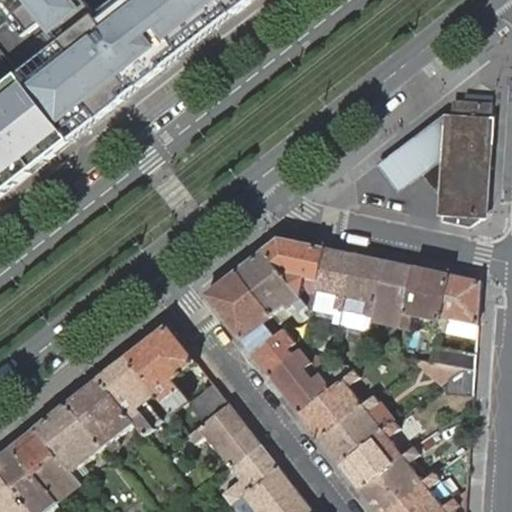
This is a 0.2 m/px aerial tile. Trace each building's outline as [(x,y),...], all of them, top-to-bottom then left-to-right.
[(76,143),(252,0),(118,0),(99,16),(85,0),(0,0),(0,5),(26,37),(46,20),(63,42),(22,76),(28,84),(76,143)] [(0,200),(76,143),(28,84),(0,106),(0,200)] [(491,134),(493,105),(458,102),(457,116),(456,124),(471,125),(471,132),(491,134)] [(425,180),(444,203),(447,154),(454,155),(456,124),(457,116),(447,118),(380,171),(402,198),(425,180)] [(444,203),(444,215),(486,218),(490,156),(491,134),(471,132),(471,125),(456,124),(454,155),(447,154),(444,203)] [(444,215),(443,223),(471,229),(486,218),(444,215)] [(310,306),(313,311),(313,310),(317,291),(327,248),(283,238),(280,239),(266,250),(310,306)] [(334,322),(341,323),(344,310),(347,298),(356,255),(327,248),(317,291),(339,296),(335,314),(334,322)] [(266,250),(240,270),(276,316),(289,307),(292,311),(299,305),(302,309),(304,311),(310,306),(266,250)] [(385,261),(356,255),(347,298),(377,304),(385,261)] [(374,316),(373,323),(381,325),(404,329),(408,311),(417,268),(385,261),(377,304),(374,316)] [(404,329),(404,330),(412,332),(413,327),(439,333),(439,331),(441,323),(451,276),(417,268),(408,311),(404,329)] [(209,295),(255,354),(286,330),(282,324),(276,316),(240,270),(209,295)] [(450,319),(479,325),(482,282),(451,276),(441,323),(439,331),(447,333),(450,319)] [(317,291),(313,310),(335,314),(339,296),(317,291)] [(344,310),(374,316),(377,304),(347,298),(344,310)] [(169,326),(130,358),(159,395),(174,414),(192,401),(182,389),(175,381),(189,370),(198,363),(190,352),(169,326)] [(255,354),(270,374),(294,356),(290,350),(298,344),(286,330),(255,354)] [(464,369),(476,372),(477,355),(436,347),(432,363),(464,369)] [(325,380),(331,361),(304,352),(306,355),(317,370),(325,380)] [(270,374),(285,394),(317,370),(306,355),(298,361),(294,356),(270,374)] [(130,358),(103,379),(138,424),(147,436),(156,429),(155,428),(143,413),(140,409),(155,397),(159,395),(130,358)] [(332,389),(356,370),(331,361),(325,380),(332,389)] [(464,369),(432,363),(426,371),(449,381),(464,369)] [(476,372),(464,369),(449,381),(448,394),(475,395),(476,372)] [(285,394),(301,414),(332,389),(325,380),(317,370),(285,394)] [(301,414),(321,439),(366,404),(351,386),(355,383),(362,377),(356,370),(332,389),(301,414)] [(103,379),(71,404),(106,449),(109,447),(125,435),(138,424),(103,379)] [(190,406),(206,425),(231,405),(216,386),(190,406)] [(321,439),(341,465),(386,430),(371,411),(382,403),(377,396),(370,402),(366,404),(321,439)] [(382,403),(371,411),(386,430),(397,422),(382,403)] [(71,404),(39,429),(74,473),(74,474),(106,449),(71,404)] [(206,425),(191,437),(196,443),(207,435),(232,466),(261,444),(231,405),(206,425)] [(341,465),(361,490),(407,457),(391,437),(395,434),(402,429),(397,422),(386,430),(341,465)] [(39,429),(16,447),(50,491),(59,504),(65,511),(66,511),(90,494),(74,474),(74,473),(39,429)] [(395,434),(391,437),(407,457),(411,454),(417,449),(402,429),(395,434)] [(225,493),(234,505),(280,468),(261,444),(232,466),(242,480),(225,493)] [(16,447),(0,459),(0,471),(31,511),(48,511),(51,511),(59,504),(50,491),(16,447)] [(361,490),(378,511),(387,511),(426,482),(412,463),(423,456),(417,449),(411,454),(407,457),(361,490)] [(314,511),(280,468),(234,505),(239,511),(314,511)] [(31,511),(0,471),(0,511),(31,511)] [(387,511),(439,511),(446,507),(432,489),(435,486),(442,481),(437,474),(426,482),(387,511)] [(439,511),(453,511),(461,506),(456,499),(450,504),(446,507),(439,511)]
